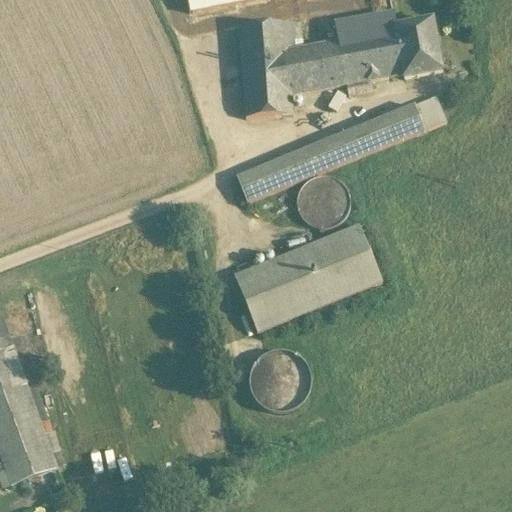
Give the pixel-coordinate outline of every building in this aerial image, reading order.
[(186,0),(189,15),(271,0),(186,0)] [(394,18),(334,29),(338,44),(295,52),(293,26),(238,30),(245,122),(293,118),(291,99),(346,89),(348,99),(372,95),(370,84),(403,78),(394,30),(396,30),(394,18)] [(396,30),(394,30),(403,78),(403,82),(442,75),(433,23),(396,30)] [(437,100),(415,109),(425,135),(447,126),(437,100)] [(415,109),(237,181),(247,207),(425,135),(415,109)] [(331,183),(326,182),(322,182),(318,182),(314,183),(311,184),(308,186),(306,188),(303,191),(300,194),(299,198),(297,201),(297,204),(296,208),(297,211),(297,214),(298,218),(299,220),(301,223),(303,226),(306,229),(309,231),(313,233),(319,235),(324,235),(330,234),(333,233),(337,231),(341,228),(343,225),(346,222),(348,218),(349,215),(349,212),(350,208),(349,204),(349,202),(348,199),(346,196),(345,193),(343,190),(339,187),(336,185),(331,183)] [(359,230),(234,281),(257,338),(382,287),(359,230)] [(57,472),(9,341),(0,344),(0,455),(12,489),(57,472)] [(270,416),(309,400),(288,349),(249,365),(270,416)]
